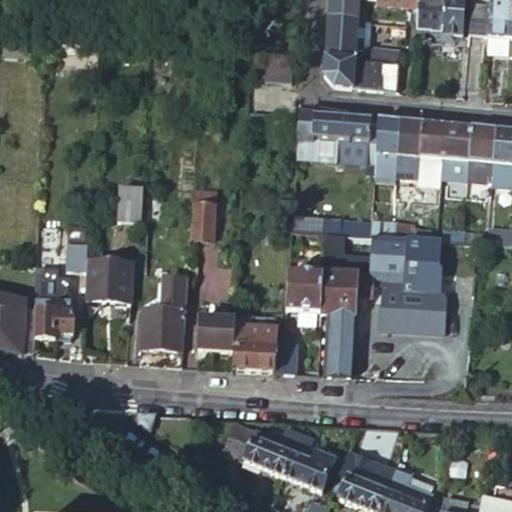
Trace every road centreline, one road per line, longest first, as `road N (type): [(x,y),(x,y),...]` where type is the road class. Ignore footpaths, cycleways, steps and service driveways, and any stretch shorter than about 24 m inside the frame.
road 1 (residential): [(62,396),(511,420)]
road 2 (residential): [(311,0),(304,105),(511,123)]
road 3 (tertiary): [(244,511),(62,396)]
